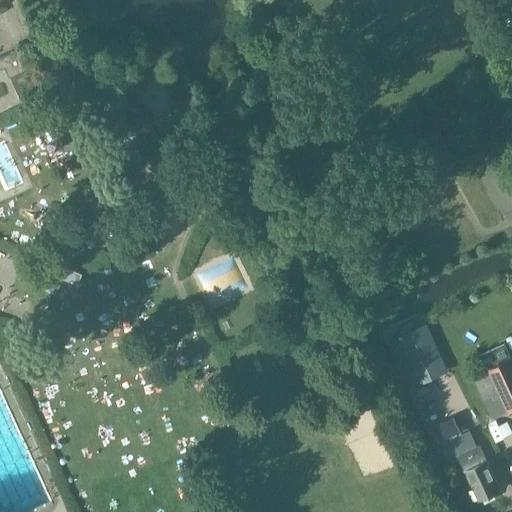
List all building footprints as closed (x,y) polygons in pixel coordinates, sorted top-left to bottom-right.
[(0,67),(4,66),(9,76),(29,67),(28,66),(20,48),(19,49),(0,57),(0,67)] [(29,67),(9,76),(22,105),(42,96),(41,94),(29,67)] [(36,254),(27,250),(23,258),(32,262),(36,254)] [(44,260),(40,268),(77,285),(81,275),(44,258),(44,260)] [(426,324),(398,336),(417,379),(445,366),(426,324)] [(509,411),(511,409),(511,356),(511,357),(496,364),(495,360),(487,363),(489,367),(509,411)] [(470,431),(451,439),(480,500),(501,490),(480,444),(477,446),(470,431)]
